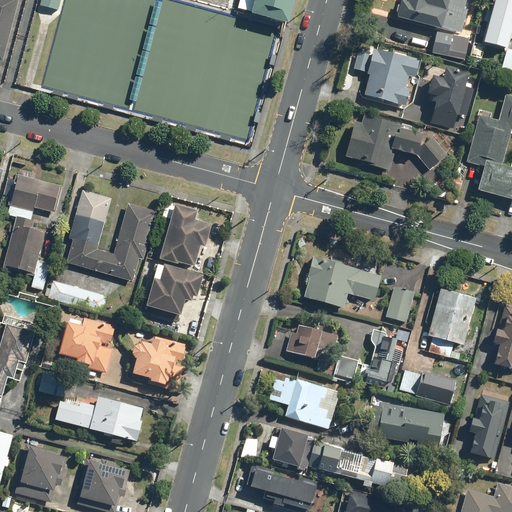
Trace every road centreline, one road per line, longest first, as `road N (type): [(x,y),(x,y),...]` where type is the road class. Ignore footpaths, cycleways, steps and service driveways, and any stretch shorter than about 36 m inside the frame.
road 1 (secondary): [(185,511),(274,189)]
road 2 (residential): [(274,189),(0,114)]
road 3 (residential): [(511,254),(274,189)]
road 4 (secondary): [(274,189),(326,0)]
